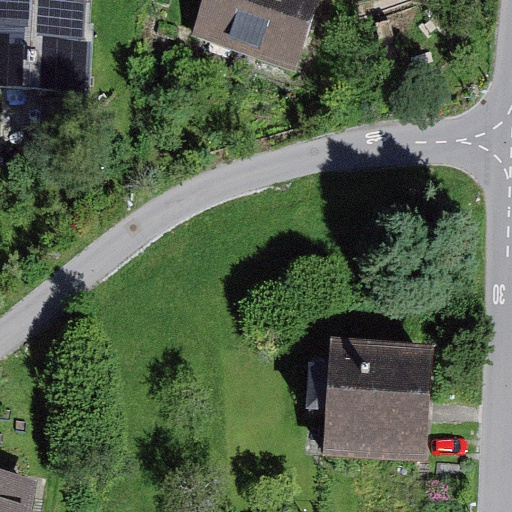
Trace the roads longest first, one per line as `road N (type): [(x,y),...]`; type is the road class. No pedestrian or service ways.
road 1 (residential): [(509,139),(416,139),(279,163),(223,182),(170,206),(0,341)]
road 2 (residential): [(511,192),(496,511)]
